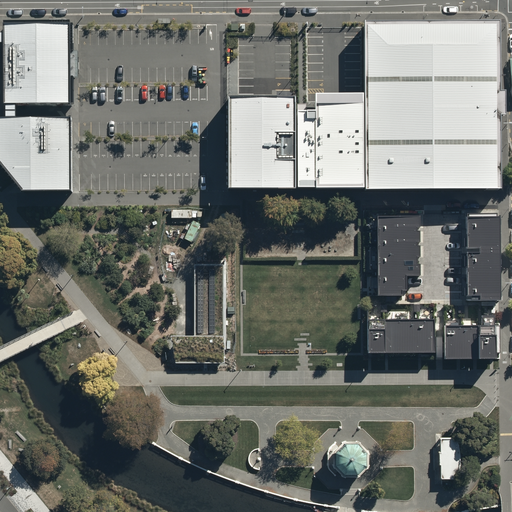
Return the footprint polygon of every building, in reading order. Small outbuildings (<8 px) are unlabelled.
[(400,20),(363,20),(363,27),(364,103),(364,189),(364,190),(499,190),(499,115),(504,115),(503,90),(499,90),(498,19),(400,20)] [(126,24),(102,24),(102,44),(111,44),(111,41),(118,41),(118,45),(126,45),(126,24)] [(150,24),(134,24),(134,44),(151,44),(151,39),(152,39),(152,35),(150,35),(150,24)] [(71,25),(6,25),(6,32),(6,43),(6,103),(17,103),(71,103),(71,25)] [(238,96),(228,96),(228,190),(295,190),(295,109),(295,96),(238,96)] [(17,103),(6,103),(6,117),(17,117),(17,103)] [(364,189),(364,103),(315,103),(315,109),(295,109),(295,190),(364,189)] [(6,117),(0,117),(0,160),(24,190),(72,190),(72,117),(17,117),(6,117)] [(494,212),(464,212),(465,295),(476,295),(476,300),(498,300),(498,216),(494,216),(494,212)] [(418,215),(375,216),(376,295),(401,295),(401,290),(405,290),(405,274),(418,274),(418,215)] [(223,266),(194,266),(195,337),(174,338),(174,364),(224,363),(223,266)] [(495,314),(482,314),(482,325),(444,325),(445,359),(496,358),(495,314)] [(368,353),(435,352),(435,319),(367,320),(368,353)] [(462,480),(461,436),(440,437),(440,451),(438,451),(438,466),(441,466),(441,480),(443,480),(462,480)] [(357,442),(342,442),(332,453),(332,468),(342,478),(356,478),(368,468),(367,453),(357,442)]
